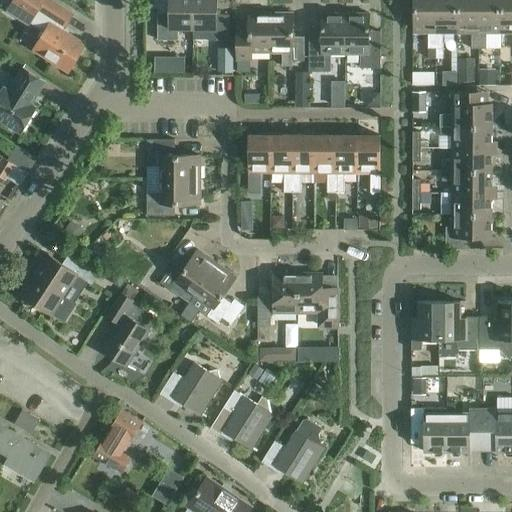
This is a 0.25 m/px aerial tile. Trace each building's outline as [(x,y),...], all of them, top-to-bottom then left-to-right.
[(64,26),(72,13),(50,0),(42,0),(37,9),(35,13),(50,23),(33,50),(68,71),(85,44),(61,29),(64,26)] [(194,30),(194,0),(171,0),(171,14),(159,14),(159,40),(179,40),(179,30),(194,30)] [(194,0),(194,30),(194,39),(208,39),(208,40),(229,40),(229,15),(217,15),(217,0),(194,0)] [(435,58),(434,0),(412,0),(413,33),(427,33),(427,48),(428,48),(428,58),(435,58)] [(457,33),(456,0),(434,0),(435,58),(443,59),(442,33),(457,33)] [(478,48),(478,0),(456,0),(457,33),(471,33),(471,48),(478,48)] [(500,33),(500,0),(478,0),(478,48),(486,48),(486,33),(500,33)] [(511,0),(500,0),(500,33),(511,32),(511,0)] [(251,53),(272,52),(272,13),(250,13),(250,35),(238,36),(238,59),(251,59),(251,53)] [(272,13),(272,52),(282,52),(282,66),(292,66),(292,60),(305,59),(305,35),(294,35),(294,13),(272,13)] [(346,54),(346,13),(322,13),(322,42),(310,42),(309,71),(332,71),(332,54),(346,54)] [(346,13),(346,54),(361,54),(361,67),(380,67),(380,42),(369,42),(369,13),(346,13)] [(0,50),(0,63),(9,69),(16,58),(1,49),(0,50)] [(157,56),(155,72),(167,71),(186,72),(188,58),(157,56)] [(36,107),(31,104),(45,82),(22,68),(9,90),(4,87),(0,93),(0,120),(20,133),(36,107)] [(472,68),(459,68),(459,82),(472,82),(472,68)] [(479,69),(479,85),(495,84),(495,69),(479,69)] [(444,84),(456,84),(456,72),(444,71),(444,84)] [(310,75),(296,75),(295,75),(295,111),(310,111),(310,75)] [(451,126),(492,126),(492,104),(470,104),(470,92),(446,92),(445,114),(451,114),(451,126)] [(367,106),(380,106),(380,93),(367,93),(367,106)] [(491,148),(492,126),(451,126),(440,126),(440,135),(451,135),(451,148),(491,148)] [(272,173),(272,135),(249,134),(249,191),(260,191),(260,173),(272,173)] [(294,191),(294,135),(272,135),(272,173),(286,173),(285,191),(294,191)] [(315,173),(316,135),(294,135),(294,191),(303,191),(303,173),(315,173)] [(337,191),(337,135),(316,135),(315,173),(329,173),(329,191),(337,191)] [(358,173),(358,135),(337,135),(337,191),(346,191),(346,173),(358,173)] [(358,135),(358,173),(371,173),(371,191),(379,192),(380,135),(358,135)] [(162,179),(201,179),(201,155),(176,155),(176,139),(147,139),(148,166),(162,166),(162,179)] [(491,170),(491,148),(451,148),(451,160),(442,160),(442,170),(491,170)] [(3,157),(0,160),(0,171),(4,174),(11,162),(3,157)] [(491,192),(491,170),(442,170),(442,181),(451,181),(451,192),(491,192)] [(201,202),(201,179),(162,179),(162,192),(148,192),(148,218),(176,219),(176,202),(201,202)] [(412,192),(420,192),(421,179),(412,179),(412,192)] [(420,209),(420,192),(412,192),(412,209),(420,209)] [(491,214),(491,192),(451,192),(451,204),(441,204),(441,214),(451,214),(491,214)] [(361,217),(379,217),(380,203),(362,202),(361,217)] [(491,237),(491,214),(451,214),(451,226),(445,226),(445,248),(469,249),(469,237),(491,237)] [(272,226),(285,227),(286,218),(272,217),(272,226)] [(64,230),(78,239),(84,229),(71,220),(64,230)] [(193,297),(217,263),(197,249),(183,270),(173,263),(160,282),(178,295),(183,289),(193,297)] [(91,285),(100,272),(71,253),(63,265),(48,254),(21,294),(50,313),(75,274),(91,285)] [(217,263),(193,297),(210,309),(206,315),(216,323),(221,317),(230,324),(244,307),(234,299),(231,303),(221,296),(236,276),(217,263)] [(298,313),(299,273),(273,273),(273,295),(258,295),(258,325),(272,325),(272,312),(298,313)] [(299,273),(298,313),(324,313),(324,325),(337,325),(337,296),(321,295),(321,273),(299,273)] [(101,349),(126,365),(149,330),(125,314),(133,301),(121,294),(107,315),(119,322),(101,349)] [(501,339),(511,339),(511,300),(497,301),(497,318),(492,318),(492,316),(479,316),(479,349),(501,349),(501,339)] [(439,339),(439,301),(417,301),(417,318),(411,318),(411,349),(421,349),(421,339),(439,339)] [(479,349),(479,316),(466,316),(466,318),(460,317),(460,301),(439,301),(439,339),(456,339),(456,349),(479,349)] [(415,361),(441,361),(441,352),(415,353),(415,361)] [(217,370),(209,372),(194,362),(184,378),(173,372),(159,393),(171,401),(174,397),(201,414),(222,380),(219,378),(217,370)] [(511,364),(506,365),(503,375),(511,375),(511,364)] [(420,366),(420,367),(412,367),(412,376),(421,376),(421,375),(437,375),(437,366),(420,366)] [(261,396),(256,404),(234,390),(210,427),(222,435),(225,431),(252,448),(273,414),(270,412),(267,399),(261,396)] [(447,451),(447,413),(424,413),(424,408),(411,408),(411,443),(423,443),(423,451),(430,451),(435,456),(440,456),(445,451),(447,451)] [(483,443),(483,408),(469,408),(469,413),(447,413),(447,451),(448,451),(453,456),(458,456),(463,451),(470,451),(470,443),(483,443)] [(511,413),(496,413),(496,408),(483,408),(483,443),(495,443),(495,451),(502,451),(507,456),(511,456),(511,413)] [(94,455),(121,472),(132,455),(124,450),(142,421),(122,409),(94,455)] [(39,421),(22,410),(15,423),(32,433),(39,421)] [(302,482),(324,448),(321,447),(318,434),(322,428),(308,419),(302,420),(285,447),(275,440),(261,462),(273,469),(275,465),(302,482)] [(4,465),(20,437),(0,425),(0,450),(9,456),(4,464),(4,465)] [(20,437),(4,465),(34,482),(39,474),(50,455),(20,437)] [(247,511),(251,506),(207,477),(187,506),(189,507),(184,511),(247,511)]
